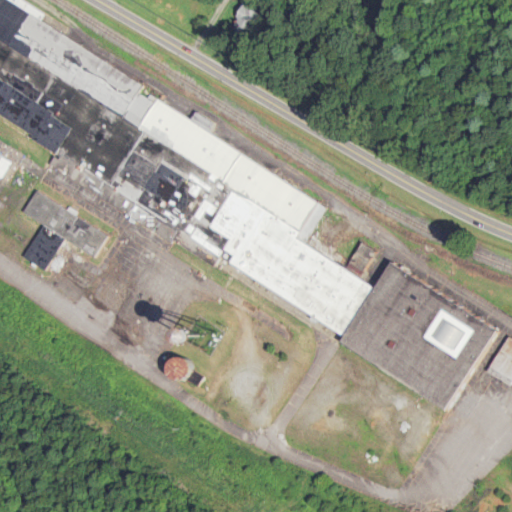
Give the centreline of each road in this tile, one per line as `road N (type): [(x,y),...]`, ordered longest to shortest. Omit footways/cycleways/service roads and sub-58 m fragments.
road 1 (residential): [(511,412),(426,492),(407,498),(364,488),(209,415),(0,262)]
road 2 (secondary): [(511,233),(95,0)]
